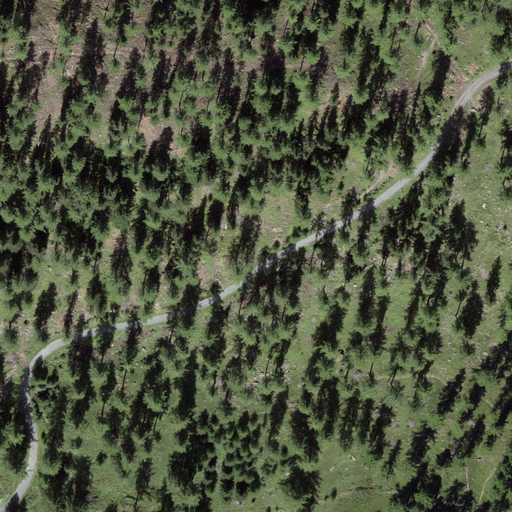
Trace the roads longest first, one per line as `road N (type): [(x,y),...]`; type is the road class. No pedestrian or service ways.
road 1 (track): [(15,498),(32,462),(24,391),(39,356),(64,339),(208,301),(346,221)]
road 2 (track): [(346,221),(417,180),(480,86),(511,71)]
